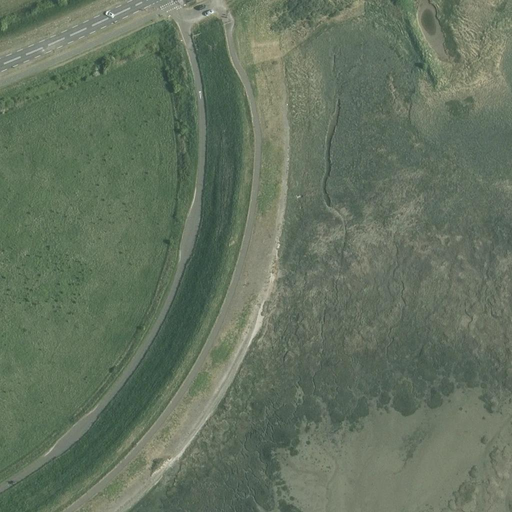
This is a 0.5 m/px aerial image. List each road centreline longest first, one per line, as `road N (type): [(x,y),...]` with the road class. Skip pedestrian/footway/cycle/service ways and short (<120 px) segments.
road 1 (unclassified): [(66,511),(144,443),(189,388),(245,263),(259,144),(217,4)]
road 2 (unclassified): [(0,489),(105,405),(169,307),(192,233),(203,131),(182,21)]
road 3 (secondary): [(0,65),(148,0)]
